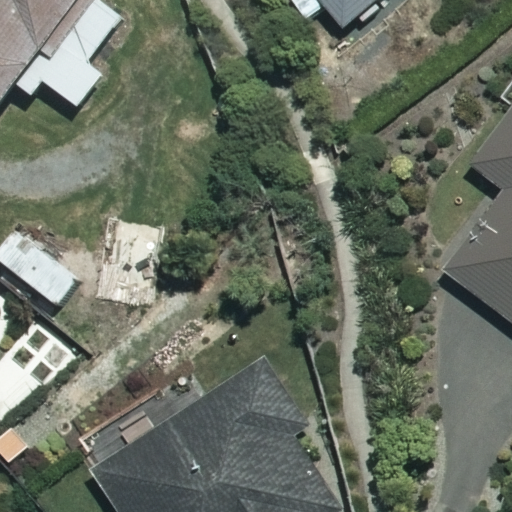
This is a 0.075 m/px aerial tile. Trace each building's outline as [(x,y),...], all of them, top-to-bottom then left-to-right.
[(120,22),(93,0),(0,0),(0,115),(20,88),(33,100),(45,86),(78,113),(102,84),(87,71),(120,22)] [(316,0),(345,34),(385,0),(316,0)] [(511,129),(478,174),(507,196),(446,276),(511,325),(511,129)] [(156,216),(95,210),(87,293),(148,299),(156,216)] [(70,271),(20,231),(0,257),(0,264),(46,301),(70,271)] [(311,432),(269,366),(95,477),(117,511),(328,511),(326,508),(336,502),(297,441),(311,432)]
